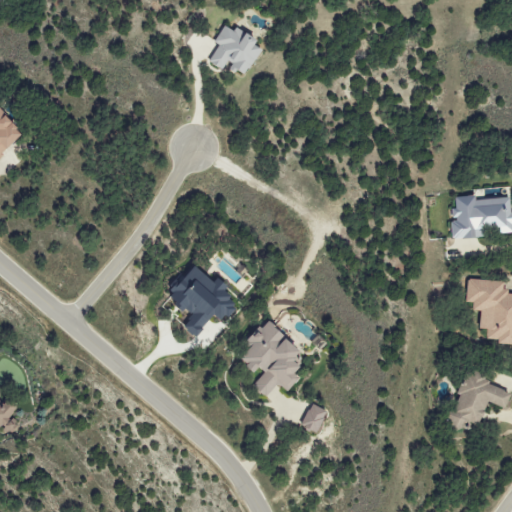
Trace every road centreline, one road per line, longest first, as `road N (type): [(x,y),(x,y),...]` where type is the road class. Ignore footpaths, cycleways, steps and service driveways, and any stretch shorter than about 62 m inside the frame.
road 1 (residential): [(261,511),(205,441),(0,265)]
road 2 (residential): [(193,148),(160,211),(70,326)]
